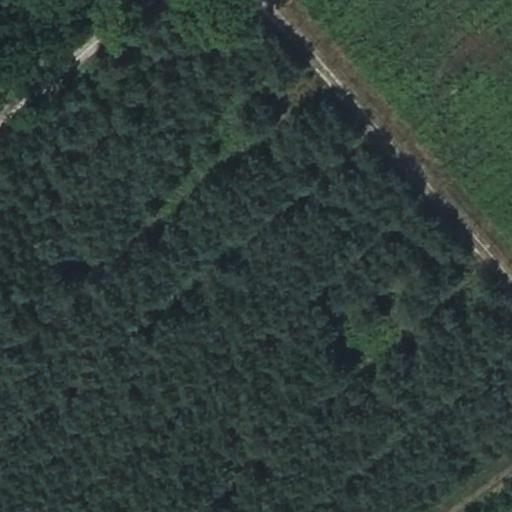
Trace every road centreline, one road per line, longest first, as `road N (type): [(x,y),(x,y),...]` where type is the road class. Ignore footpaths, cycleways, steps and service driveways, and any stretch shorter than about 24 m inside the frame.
road 1 (track): [(511,264),(285,0)]
road 2 (track): [(0,136),(156,0)]
